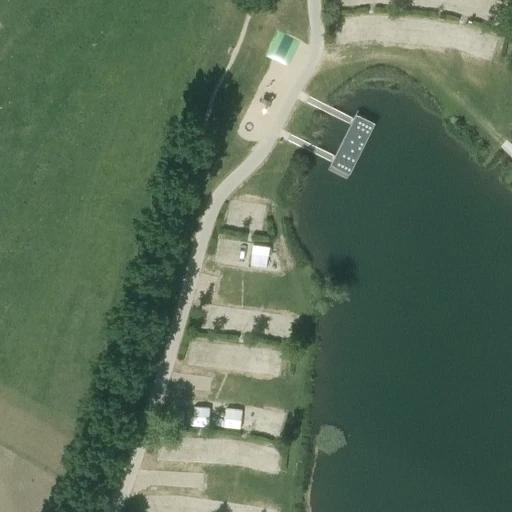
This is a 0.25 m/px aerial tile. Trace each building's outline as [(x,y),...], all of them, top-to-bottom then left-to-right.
[(429,0),(429,8),(454,9),(454,0),(429,0)] [(378,46),(397,47),(398,17),(379,16),(378,46)] [(358,47),(359,17),(344,17),(343,46),(358,47)] [(420,40),(442,41),(443,19),(422,18),(420,40)] [(458,57),(481,65),(491,35),(468,28),(458,57)] [(355,116),(330,164),(348,173),(373,125),(355,116)] [(240,219),(256,223),(261,197),(246,194),(240,219)] [(240,262),(245,242),(225,237),(220,257),(240,262)] [(215,325),(235,328),(238,310),(218,307),(215,325)] [(263,332),(283,335),(286,314),(266,311),(263,332)] [(227,361),(228,340),(205,340),(205,360),(227,361)] [(248,363),(264,368),(270,349),(254,343),(248,363)] [(184,423),(198,424),(199,404),(185,403),(184,423)] [(261,415),(259,432),(284,434),(286,417),(261,415)] [(226,459),(227,439),(205,438),(204,458),(226,459)] [(253,444),(251,466),(275,468),(277,446),(253,444)] [(153,487),(151,511),(171,511),(172,488),(153,487)]
